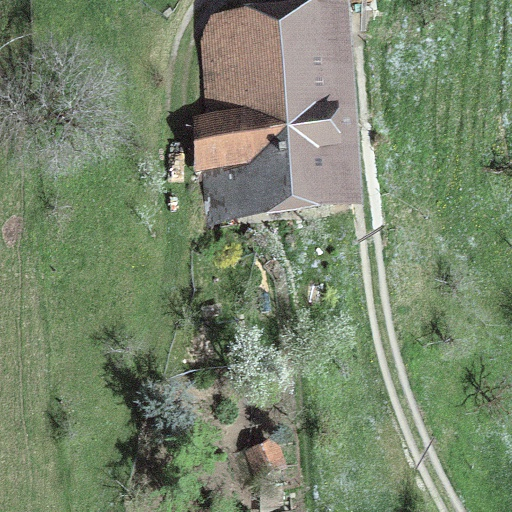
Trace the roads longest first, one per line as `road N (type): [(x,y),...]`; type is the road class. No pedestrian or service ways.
road 1 (track): [(329,0),(343,13),(356,68),(387,354),(450,511)]
road 2 (track): [(105,511),(170,242),(181,61),(207,0)]
